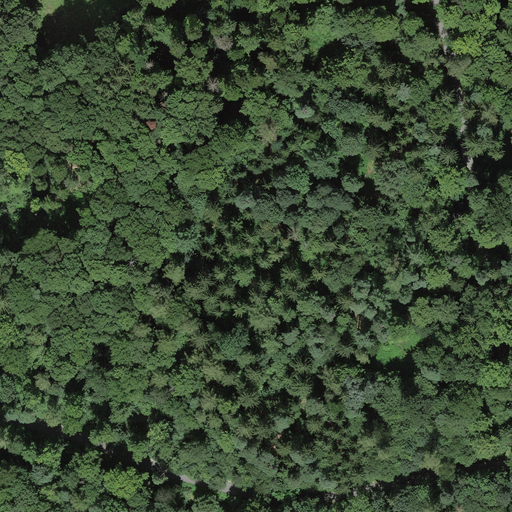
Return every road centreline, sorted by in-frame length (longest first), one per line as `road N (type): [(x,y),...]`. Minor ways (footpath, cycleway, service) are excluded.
road 1 (residential): [(0,416),(194,481),(301,504),(511,463)]
road 2 (residential): [(511,388),(437,0)]
